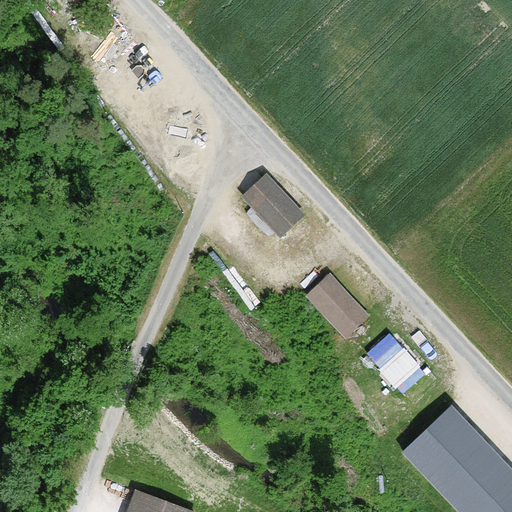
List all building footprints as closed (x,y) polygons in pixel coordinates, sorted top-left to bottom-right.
[(302,214),(264,176),(244,196),(282,234),(302,214)] [(347,337),(369,317),(330,274),(308,294),(347,337)] [(413,400),(439,373),(400,336),(374,363),(413,400)] [(459,511),(511,511),(511,470),(450,407),(402,453),(459,511)] [(126,511),(194,511),(195,511),(135,489),(126,511)]
